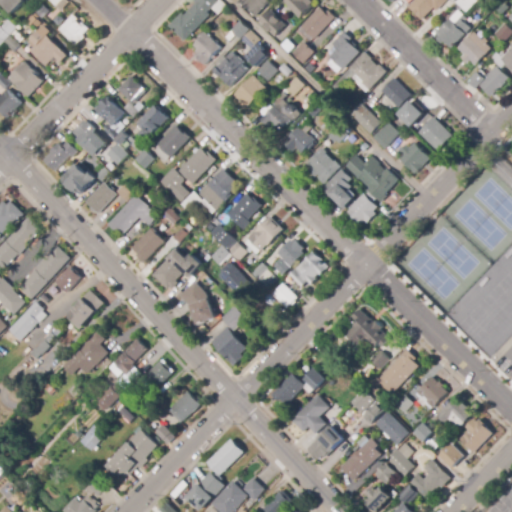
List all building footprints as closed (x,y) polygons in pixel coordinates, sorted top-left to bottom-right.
[(27,0),(13,14),(0,1),(0,0),(27,0)] [(62,11),(48,0),(67,0),(70,2),(62,11)] [(186,42),(170,27),(183,13),(186,15),(197,3),(195,1),(196,0),(218,0),(220,1),(209,12),(211,15),(186,42)] [(256,17),(242,2),(244,0),(269,0),(271,2),(256,17)] [(288,0),(314,0),(317,3),(302,18),(286,2),(288,0)] [(423,20),(410,8),(417,0),(445,0),(436,10),(435,8),(423,20)] [(479,0),(468,12),(459,3),(461,0),(486,0),(485,2),(483,0),(479,0)] [(43,18),(37,13),(43,6),(49,11),(43,18)] [(315,40),(302,27),(321,8),(327,13),(330,10),(337,17),(315,40)] [(272,9),(288,25),(276,37),(261,21),(272,9)] [(454,48),(447,41),(444,44),(438,39),(441,35),(439,33),(461,10),(469,19),(466,22),(473,29),(454,48)] [(65,19),(59,26),(53,20),(59,13),(65,19)] [(77,47),(61,29),(75,15),(80,19),(78,21),(82,25),(84,23),(90,29),(84,35),(86,37),(77,47)] [(12,35),(3,26),(9,20),(18,29),(12,35)] [(241,39),(232,30),(241,21),(250,30),(241,39)] [(511,38),(508,43),(495,30),(503,22),(511,30),(511,38)] [(0,46),(0,26),(10,36),(0,46)] [(252,50),(242,40),(251,31),(261,40),(252,50)] [(197,55),(199,54),(197,51),(199,49),(195,46),(201,40),(199,39),(206,32),(223,48),(216,55),(206,65),(197,56),(197,55)] [(334,54),(339,49),(334,44),(346,32),(353,39),(350,42),(361,52),(359,54),(344,70),(331,58),(334,54)] [(464,53),(459,48),(476,32),(493,49),(489,53),(476,65),(472,61),(469,64),(462,58),(465,55),(464,53)] [(497,43),(492,39),(497,34),(501,38),(497,43)] [(37,56),(31,51),(46,35),(68,56),(69,56),(62,64),(56,58),(48,66),(37,56)] [(14,52),(6,44),(13,37),(20,46),(14,52)] [(294,54),(305,42),(315,52),(313,54),(304,64),(293,54),(294,54)] [(503,53),(503,52),(502,51),(509,44),(511,47),(511,46),(511,68),(508,64),(503,68),(493,58),(498,53),(500,55),(503,53)] [(253,54),(259,48),(265,54),(268,58),(259,67),(249,58),(253,54)] [(230,55),(232,52),(235,55),(244,63),(227,81),(216,71),(230,55)] [(364,54),(366,52),(368,54),(374,59),(372,60),(379,67),(381,65),(388,71),(370,90),(362,83),(364,81),(357,74),(339,93),(333,87),(364,54)] [(30,97),(16,84),(15,85),(9,79),(25,61),(33,69),(34,69),(41,75),(39,76),(45,81),(30,97)] [(269,81),(259,71),(269,61),(279,71),(269,81)] [(311,73),(305,68),(311,63),(316,68),(311,73)] [(290,77),(288,78),(280,69),(286,64),(290,68),(294,72),(290,77)] [(493,97),(481,86),(479,89),(471,82),(479,72),(488,79),(498,67),(511,78),(507,83),(508,83),(503,89),(501,87),(493,97)] [(0,71),(2,74),(1,75),(11,84),(5,90),(0,85),(0,71)] [(135,103),(132,100),(132,102),(120,89),(126,83),(123,80),(128,75),(132,78),(134,76),(145,88),(144,89),(147,92),(135,103)] [(248,109),(235,96),(254,76),(268,89),(264,93),(265,94),(259,100),(257,99),(248,109)] [(290,92),(286,89),(290,85),(297,78),(305,86),(295,97),(290,92)] [(400,108),(383,93),(395,79),(412,95),(400,108)] [(9,119),(1,112),(1,111),(0,110),(0,97),(8,89),(23,103),(17,110),(19,112),(13,119),(11,117),(9,119)] [(290,126),(288,127),(286,125),(278,133),(272,126),(270,128),(262,120),(276,107),(273,104),(285,92),(288,96),(284,100),(290,105),(300,115),(290,126)] [(115,139),(105,128),(109,124),(113,128),(114,127),(97,109),(102,104),(100,102),(103,99),(105,101),(109,97),(126,115),(121,121),(126,127),(120,133),(120,134),(115,139)] [(426,114),(411,100),(398,114),(413,128),(426,114)] [(135,118),(125,109),(130,103),(140,112),(135,118)] [(141,112),(136,108),(140,103),(145,107),(141,112)] [(315,118),(308,112),(316,103),(323,109),(315,118)] [(145,141),(139,134),(142,131),(139,127),(141,126),(140,123),(158,106),(169,119),(145,141)] [(372,135),(355,119),(366,107),(382,124),(372,135)] [(439,151),(418,131),(430,119),(435,125),(438,122),(453,136),(439,151)] [(96,150),(83,137),(81,140),(74,133),(85,121),(87,123),(89,121),(97,129),(96,131),(106,141),(96,150)] [(386,149),(375,138),(390,123),(401,134),(386,149)] [(172,158),(158,144),(178,125),(185,132),(186,131),(193,138),(172,158)] [(340,143),(337,141),(335,143),(329,137),(341,126),(347,132),(345,133),(347,136),(340,143)] [(290,152),(288,150),(290,148),(285,143),(290,138),(301,128),(309,137),(311,135),(316,140),(313,143),(315,145),(310,150),(308,148),(303,153),(298,148),(292,154),(290,152)] [(121,146),(115,139),(124,131),(130,137),(121,146)] [(140,153),(129,141),(133,137),(144,149),(140,153)] [(57,172),(45,160),(52,153),(51,152),(60,144),(64,147),(70,142),(80,152),(74,158),(72,156),(57,172)] [(417,174),(401,159),(405,155),(401,151),(407,145),(411,148),(416,143),(432,158),(417,174)] [(120,165),(109,155),(119,145),(130,155),(120,165)] [(331,179),(327,174),(323,178),(320,174),(315,179),(304,167),(323,148),(328,153),(327,154),(337,164),(333,168),(338,172),(331,179)] [(146,169),(136,159),(146,149),(156,160),(146,169)] [(194,185),(180,171),(198,153),(203,149),(208,154),(210,152),(218,161),(194,185)] [(511,187),(491,167),(502,155),(511,164),(511,187)] [(382,203),(346,166),(357,156),(366,165),(374,157),(381,164),(380,165),(386,171),(389,168),(401,180),(387,194),(389,197),(382,203)] [(113,173),(109,168),(115,163),(119,167),(113,173)] [(85,194),(79,188),(75,192),(68,185),(69,183),(65,178),(80,164),(89,174),(92,172),(100,180),(85,194)] [(105,180),(98,172),(104,166),(111,173),(105,180)] [(218,212),(200,194),(214,180),(210,177),(219,168),(223,172),(225,169),(237,181),(234,185),(237,188),(231,193),(233,196),(218,212)] [(346,209),(332,196),(331,197),(323,189),(343,169),(353,179),(352,180),(355,183),(352,186),(353,187),(349,191),(356,198),(346,209)] [(166,188),(160,182),(172,171),(178,177),(166,188)] [(176,199),(166,188),(177,179),(182,184),(180,185),(185,191),(176,199)] [(128,202),(117,193),(127,182),(137,192),(128,202)] [(100,213),(97,210),(95,213),(92,209),(93,208),(87,202),(106,183),(118,195),(100,213)] [(190,214),(181,205),(194,192),(203,201),(190,214)] [(244,229),(235,220),(240,215),(233,208),(248,193),(254,199),(255,198),(263,206),(249,221),(251,222),(244,229)] [(362,225),(348,211),(366,194),(379,207),(375,211),(378,214),(369,224),(366,221),(362,225)] [(126,235),(120,230),(118,233),(109,225),(137,195),(151,207),(150,208),(158,216),(149,226),(140,218),(126,235)] [(0,237),(0,206),(5,201),(8,205),(12,201),(26,215),(24,217),(22,216),(20,219),(21,220),(18,223),(16,221),(0,237)] [(176,225),(165,215),(171,209),(182,219),(176,225)] [(262,251),(249,239),(271,217),(285,230),(269,247),(268,245),(262,251)] [(3,271),(0,268),(0,248),(29,218),(42,230),(31,242),(32,244),(20,256),(19,255),(3,271)] [(229,250),(211,234),(220,224),(238,240),(229,250)] [(180,243),(174,237),(184,228),(189,234),(180,243)] [(146,263),(139,257),(142,254),(135,247),(153,229),(166,242),(146,263)] [(291,269),(284,277),(274,267),(283,258),(279,254),(291,241),(291,240),(294,243),(297,240),(305,248),(303,251),(306,254),(291,269)] [(240,261),(230,251),(238,242),(248,252),(240,261)] [(220,264),(212,256),(223,246),(231,254),(220,264)] [(33,300),(20,288),(36,271),(35,271),(47,258),(47,259),(59,247),(72,259),(33,300)] [(169,290),(154,276),(179,249),(194,263),(177,281),(179,283),(174,289),(172,287),(169,290)] [(313,285),(297,270),(314,252),(323,260),(322,262),(325,265),(326,264),(330,268),(322,276),(320,274),(316,278),(318,279),(313,285)] [(246,308),(235,295),(237,293),(225,280),(223,281),(219,277),(222,273),(220,271),(229,263),(231,265),(233,264),(261,294),(246,308)] [(258,280),(253,274),(263,264),(268,270),(258,280)] [(68,294),(56,282),(71,267),(83,278),(68,294)] [(291,275),(290,275),(291,274),(295,269),(308,283),(303,288),(291,275)] [(271,288),(266,283),(274,275),(279,280),(271,288)] [(15,315),(0,300),(0,277),(2,279),(3,278),(15,290),(14,291),(26,303),(15,315)] [(199,325),(194,306),(192,307),(181,296),(197,282),(207,293),(209,300),(211,299),(217,319),(199,325)] [(291,305),(288,309),(274,295),(285,284),(291,290),(291,289),(297,283),(304,291),(298,297),(299,298),(296,301),(297,303),(293,307),(291,305)] [(42,303),(38,299),(47,289),(51,293),(42,303)] [(79,331),(67,319),(85,300),(83,299),(92,290),(106,304),(79,331)] [(21,342),(10,330),(37,302),(45,309),(43,311),(48,316),(40,324),(39,323),(21,342)] [(236,332),(223,318),(236,306),(249,320),(236,332)] [(376,348),(367,339),(360,347),(348,335),(355,327),(354,326),(358,322),(354,318),(362,310),(371,319),(372,318),(376,323),(378,322),(384,327),(382,330),(392,340),(384,347),(380,344),(376,348)] [(0,335),(0,317),(9,327),(0,335)] [(236,367),(213,342),(230,327),(249,348),(242,354),(245,358),(236,367)] [(73,375),(65,368),(81,352),(79,350),(98,331),(107,340),(101,345),(110,353),(95,368),(91,364),(85,370),(81,367),(73,375)] [(51,344),(45,338),(51,332),(57,337),(51,344)] [(128,376),(115,363),(125,353),(125,352),(138,338),(149,349),(135,364),(137,367),(128,376)] [(44,356),(38,351),(45,341),(52,346),(44,356)] [(393,395),(381,384),(384,381),(381,378),(409,349),(418,359),(416,362),(421,367),(393,395)] [(38,359),(33,354),(36,350),(41,356),(38,359)] [(382,369),(373,360),(383,351),(391,361),(382,369)] [(335,370),(325,361),(331,356),(340,365),(335,370)] [(156,390),(150,383),(152,381),(147,376),(161,361),(162,362),(164,360),(175,371),(173,373),(174,374),(159,389),(158,388),(156,390)] [(315,390),(305,380),(316,369),(326,379),(315,390)] [(292,402),(289,405),(283,399),(280,402),(273,395),(292,376),(294,374),(307,386),(292,402)] [(376,395),(367,387),(376,377),(382,382),(378,387),(381,390),(376,395)] [(435,408),(419,392),(434,377),(450,393),(435,408)] [(56,390),(52,395),(46,389),(50,384),(56,390)] [(104,412),(97,405),(99,402),(98,401),(111,386),(113,388),(117,384),(124,390),(120,395),(121,396),(107,411),(106,409),(104,412)] [(73,397),(68,393),(73,386),(78,390),(73,397)] [(363,413),(353,403),(366,390),(376,400),(363,413)] [(151,407),(144,400),(153,391),(160,398),(151,407)] [(182,423),(170,410),(190,392),(203,405),(186,421),(184,420),(182,423)] [(317,434),(310,427),(305,432),(295,421),(298,418),(297,416),(319,395),(332,408),(321,418),(328,424),(317,434)] [(405,413),(396,404),(406,395),(415,404),(405,413)] [(459,430),(453,424),(454,423),(450,419),(445,425),(438,418),(457,399),(462,404),(464,402),(470,408),(468,410),(473,416),(459,430)] [(377,420),(371,414),(379,405),(385,411),(377,420)] [(136,417),(131,422),(119,412),(124,406),(136,417)] [(399,446),(377,425),(389,412),(411,433),(399,446)] [(310,448),(334,426),(332,424),(339,418),(346,426),(342,430),(349,438),(336,450),(335,449),(327,457),(325,455),(321,459),(310,448)] [(476,453),(462,439),(482,419),(490,427),(489,427),(495,434),(476,453)] [(413,432),(409,428),(414,422),(418,426),(413,432)] [(426,442),(417,433),(426,423),(436,432),(426,442)] [(93,452),(82,442),(96,426),(107,436),(93,452)] [(138,435),(135,432),(140,426),(143,429),(138,435)] [(119,478),(108,467),(143,430),(159,445),(146,458),(148,460),(141,468),(140,467),(130,476),(125,472),(119,478)] [(169,444),(161,436),(168,430),(176,438),(169,444)] [(355,481),(342,467),(363,448),(358,443),(365,436),(370,441),(374,438),(381,446),(378,449),(383,454),(355,481)] [(224,473),(219,468),(216,471),(209,463),(212,460),(212,459),(233,439),(246,453),(224,473)] [(435,452),(428,445),(433,439),(440,447),(435,452)] [(406,477),(389,460),(406,443),(415,452),(408,459),(416,467),(406,477)] [(453,470),(440,456),(454,444),(467,457),(453,470)] [(38,462),(33,467),(29,463),(34,458),(38,462)] [(428,499),(411,483),(419,475),(425,481),(431,474),(425,468),(432,460),(452,479),(443,489),(441,486),(428,499)] [(388,485),(376,473),(387,462),(401,475),(398,478),(396,477),(388,485)] [(186,496),(211,471),(226,485),(200,511),(186,496)] [(98,496),(95,492),(92,495),(87,489),(100,477),(108,487),(98,496)] [(233,511),(219,511),(211,504),(234,481),(243,490),(254,479),(266,490),(254,501),(249,496),(233,511)] [(409,505),(400,496),(410,485),(420,494),(409,505)] [(378,511),(372,511),(365,505),(382,487),(393,497),(378,511)] [(293,503),(282,511),(266,511),(263,509),(283,490),(293,500),(294,502),(293,503)] [(65,511),(64,511),(77,498),(83,503),(89,496),(94,501),(95,499),(98,502),(96,504),(99,507),(96,510),(98,511),(97,511),(65,511)] [(163,511),(162,511),(168,503),(177,511),(163,511)] [(395,511),(405,503),(413,511),(395,511)]
